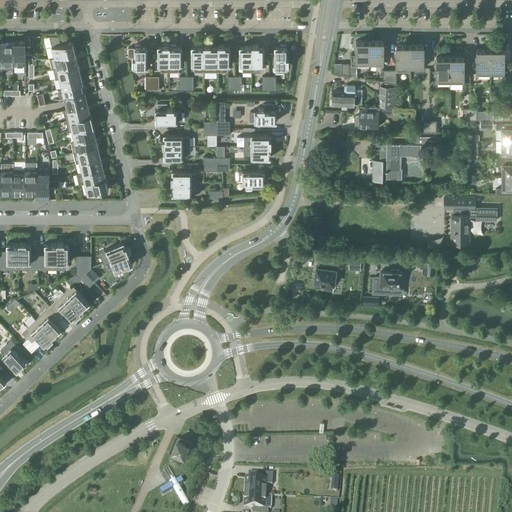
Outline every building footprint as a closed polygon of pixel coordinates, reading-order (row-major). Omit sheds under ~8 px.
[(49,35),(54,57),(75,52),(73,41),(61,44),(59,35),(49,35)] [(369,62),(369,40),(356,40),(356,54),(351,54),(351,65),(356,65),(356,62),(369,62)] [(383,40),(369,40),(369,62),(383,62),(383,40)] [(1,68),(13,69),(13,41),(13,43),(1,43),(1,68)] [(13,41),(13,69),(14,69),(14,66),(26,66),(26,59),(26,54),(26,41),(13,41)] [(161,71),(170,71),(169,44),(169,43),(163,43),(163,44),(162,44),(162,45),(158,45),(158,49),(158,64),(161,64),(161,71)] [(169,44),(170,71),(178,71),(178,64),(181,64),(181,49),(182,49),(182,45),(177,45),(177,46),(176,46),(176,45),(171,45),(171,46),(170,46),(170,44),(169,44)] [(203,71),(217,71),(217,46),(211,46),(211,44),(203,44),(203,46),(203,71)] [(217,46),(217,71),(227,71),(227,64),(230,64),(230,49),(230,45),(225,45),(225,44),(217,44),(217,46)] [(251,44),(251,46),(251,71),(260,71),(260,64),(263,64),(263,49),(264,49),(264,45),(259,45),(259,44),(251,44)] [(410,66),(409,44),(396,44),(396,69),(396,71),(410,71),(410,66)] [(423,44),(409,44),(410,66),(423,66),(423,44)] [(133,64),(134,64),(134,67),(137,67),(137,72),(146,72),(146,67),(147,67),(147,49),(147,45),(141,45),(141,46),(141,45),(135,45),(135,46),(134,46),(134,48),(128,48),(128,57),(133,57),(133,64)] [(194,71),(203,71),(203,46),(202,46),(202,45),(197,45),(197,46),(196,46),(196,45),(191,45),(191,49),(191,64),(194,64),(194,71)] [(243,71),(251,71),(251,46),(245,46),(245,45),(239,45),(239,49),(240,49),(240,64),(243,64),(243,71)] [(288,64),(288,57),(287,57),(287,46),(286,46),(286,45),(280,45),(280,46),(280,45),(274,45),(274,49),(274,67),(275,67),(275,72),(284,72),(284,67),(287,67),(287,64),(288,64)] [(490,75),(490,48),(476,48),(476,75),(490,75)] [(503,48),(490,48),(490,75),(504,75),(503,48)] [(54,57),(49,58),(52,69),(53,68),(78,62),(75,52),(54,57)] [(436,83),(450,83),(450,56),(436,56),(436,83)] [(450,56),(450,83),(463,83),(463,56),(450,56)] [(53,68),(56,79),(80,73),(78,62),(53,68)] [(58,89),(83,83),(80,73),(56,79),(59,78),(62,88),(58,89)] [(66,104),(67,108),(88,103),(87,99),(83,83),(58,89),(61,100),(64,99),(66,104)] [(346,92),(332,91),(331,105),(344,106),(353,106),(353,102),(360,103),(361,95),(354,94),(354,84),(346,84),(346,85),(344,86),(344,90),(346,92)] [(379,106),(395,107),(397,87),(380,86),(379,106)] [(88,103),(67,108),(63,109),(66,121),(91,115),(88,103)] [(155,121),(159,121),(177,121),(177,120),(181,120),(181,111),(177,111),(177,109),(175,109),(175,107),(167,107),(167,103),(157,103),(157,109),(155,109),(155,116),(155,121)] [(249,120),(254,120),(254,121),(272,121),(276,121),(276,116),(276,115),(277,115),(277,110),(276,110),(276,109),(274,109),(274,103),(264,103),(264,107),(257,107),(257,109),(254,109),(254,111),(249,111),(249,120)] [(359,110),(358,126),(378,127),(379,106),(367,106),(367,110),(359,110)] [(496,120),(510,120),(510,108),(496,108),(496,120)] [(66,121),(68,131),(93,125),(91,115),(66,121)] [(502,129),(502,141),(511,140),(511,122),(495,123),(496,129),(502,129)] [(71,141),(71,142),(96,136),(93,125),(68,131),(69,131),(72,131),(74,140),(71,141)] [(37,143),(37,137),(37,132),(28,132),(28,143),(37,143)] [(163,138),(163,145),(189,145),(189,137),(183,137),(183,134),(167,134),(167,133),(164,133),(164,138),(163,138)] [(244,137),(244,145),(271,145),(271,138),(270,138),(270,133),(266,133),(266,134),(251,134),(251,137),(244,137)] [(55,134),(52,135),(47,136),(49,143),(57,141),(55,134)] [(440,145),(440,136),(415,135),(415,136),(415,144),(387,143),(386,159),(374,159),(374,180),(384,180),(384,178),(401,178),(401,168),(397,168),(398,154),(412,154),(412,156),(420,156),(420,144),(440,145)] [(71,142),(73,152),(98,146),(96,136),(71,142)] [(496,153),(496,159),(511,158),(511,140),(502,141),(502,153),(496,153)] [(467,141),(467,159),(476,159),(476,141),(467,141)] [(217,144),(217,155),(225,155),(225,144),(217,144)] [(189,145),(163,145),(163,146),(164,146),(164,152),(164,158),(167,158),(167,157),(182,157),(182,154),(189,154),(189,145)] [(271,145),(244,145),(244,154),(251,154),(251,157),(266,157),(266,158),(270,158),(270,152),(271,152),(271,146),(270,146),(271,146),(271,145)] [(77,152),(79,162),(101,157),(98,146),(73,152),(74,153),(77,152)] [(79,162),(82,172),(103,167),(101,157),(79,162)] [(502,164),(502,176),(511,176),(511,158),(496,159),(496,165),(502,164)] [(82,172),(85,183),(106,178),(103,167),(82,172)] [(1,168),(1,194),(2,194),(2,191),(13,191),(13,194),(13,169),(1,169),(1,168)] [(14,169),(13,169),(13,194),(25,194),(25,168),(14,168),(14,169)] [(26,168),(25,168),(25,194),(26,194),(26,191),(37,191),(37,194),(37,168),(37,169),(25,169),(26,168)] [(50,168),(37,168),(37,194),(50,194),(50,187),(50,180),(50,168)] [(171,174),(171,182),(198,182),(198,173),(191,173),(191,170),(176,170),(172,170),(172,174),(171,174)] [(260,170),(242,170),(242,171),(238,171),(238,180),(242,180),(242,182),(245,182),(245,184),(252,184),(252,188),(262,188),(262,182),(264,182),(264,181),(265,181),(265,176),(264,176),(264,175),(264,170),(260,170)] [(511,176),(502,176),(502,188),(496,188),(496,194),(511,193),(511,176)] [(106,178),(85,183),(88,199),(98,199),(96,191),(108,189),(106,178)] [(198,182),(171,182),(172,182),(172,188),(172,194),(176,194),(176,193),(191,193),(191,190),(198,190),(198,182)] [(453,208),(453,214),(452,214),(451,224),(452,224),(452,229),(451,229),(451,242),(468,243),(469,216),(476,216),(476,220),(496,220),(497,207),(474,207),(474,196),(444,196),(444,208),(453,208)] [(10,269),(19,269),(19,242),(18,242),(18,243),(12,243),(7,243),(7,246),(7,250),(0,250),(0,267),(10,267),(10,269)] [(19,242),(19,269),(28,269),(28,267),(38,267),(38,254),(31,254),(31,246),(31,243),(26,243),(26,242),(19,242)] [(45,254),(38,254),(38,267),(48,267),(48,269),(57,269),(57,242),(56,242),(56,243),(50,243),(45,243),(45,246),(45,254)] [(64,242),(57,242),(57,269),(66,269),(66,262),(69,262),(69,246),(69,243),(64,243),(64,242)] [(101,254),(104,262),(129,253),(126,245),(125,246),(123,242),(120,243),(106,249),(107,252),(101,254)] [(129,253),(104,262),(107,271),(114,268),(115,271),(129,265),(132,264),(130,259),(128,253),(129,253)] [(321,259),(320,266),(318,266),(317,273),(315,273),(315,279),(317,280),(316,281),(324,282),(323,283),(325,283),(325,287),(334,288),(334,283),(336,283),(338,268),(334,268),(335,261),(321,259)] [(360,269),(360,259),(354,259),(349,259),(349,264),(349,269),(360,269)] [(91,268),(84,270),(94,282),(100,277),(91,268)] [(374,276),(374,292),(381,293),(382,286),(403,287),(404,271),(400,271),(400,269),(392,268),(392,271),(381,270),(381,277),(374,276)] [(84,270),(76,273),(89,287),(94,282),(84,270)] [(70,287),(63,293),(81,311),(80,310),(85,306),(89,302),(87,299),(86,300),(74,286),(71,288),(70,287)] [(81,311),(63,293),(55,300),(55,301),(65,312),(69,316),(72,319),(75,316),(81,311)] [(14,309),(21,302),(16,297),(8,305),(14,309)] [(55,301),(49,306),(60,317),(65,312),(55,301)] [(32,312),(36,317),(47,308),(43,303),(32,312)] [(60,317),(49,306),(46,309),(44,311),(55,322),(60,317)] [(44,311),(36,319),(53,337),(53,336),(57,332),(58,332),(61,328),(59,326),(55,322),(44,311)] [(53,337),(36,319),(27,327),(37,338),(41,342),(44,345),(47,342),(48,343),(53,337)] [(22,332),(23,334),(32,343),(37,338),(27,327),(22,332)] [(7,343),(1,349),(4,353),(2,355),(14,368),(17,371),(21,367),(20,367),(26,362),(18,354),(22,350),(16,344),(12,347),(11,346),(10,347),(7,343)] [(175,450),(182,453),(185,445),(178,442),(175,450)] [(245,479),(244,493),(265,494),(266,485),(272,485),(272,474),(252,473),(251,479),(245,479)] [(190,505),(185,497),(179,485),(183,483),(181,479),(173,483),(159,491),(162,495),(173,489),(184,509),(188,509),(190,505)] [(330,479),(330,492),(338,492),(339,479),(330,479)] [(265,494),(244,493),(244,508),(256,509),(255,511),(267,511),(268,509),(265,509),(265,494)] [(329,509),(336,511),(338,500),(331,498),(329,509)]
